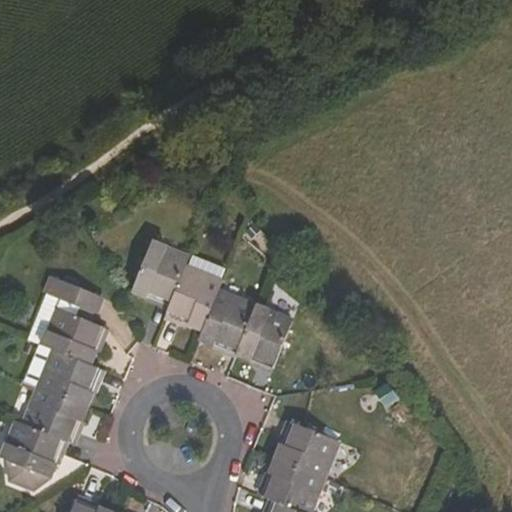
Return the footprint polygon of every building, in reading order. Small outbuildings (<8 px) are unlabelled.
[(170,307),(190,258),(153,242),(133,291),(170,307)] [(219,292),(228,271),(191,256),(190,258),(170,307),(166,317),(203,332),(219,292)] [(46,293),(75,306),(71,315),(57,309),(42,345),(55,350),(90,365),(106,329),(91,324),(96,314),(97,315),(104,299),(53,278),(46,293)] [(237,356),(256,307),(219,292),(203,332),(199,341),(237,356)] [(274,371),(294,322),(256,307),(237,356),(274,371)] [(40,387),(88,407),(103,371),(90,365),(55,350),(40,387)] [(65,441),(73,445),(88,407),(40,387),(24,425),(65,441)] [(24,425),(17,422),(2,459),(9,462),(11,482),(35,491),(50,479),(65,441),(24,425)] [(276,460),(326,481),(341,443),(292,423),(276,460)] [(313,511),(326,481),(276,460),(261,497),(274,502),(297,511),(313,511)] [(104,511),(77,501),(72,511),(104,511)] [(297,511),(274,502),(269,511),(297,511)]
